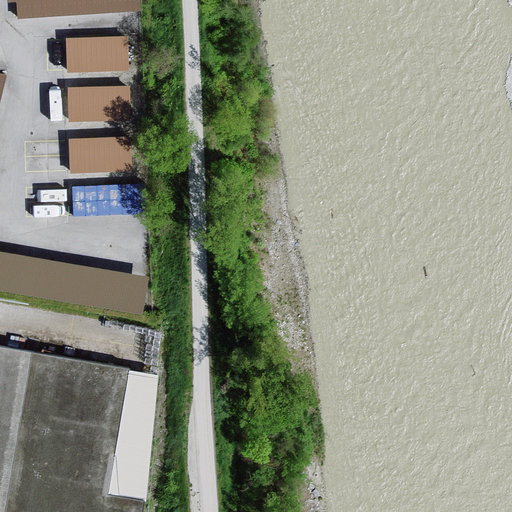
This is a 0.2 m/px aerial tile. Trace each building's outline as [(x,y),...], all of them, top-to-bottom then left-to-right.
[(68,67),(132,66),(131,31),(67,32),(68,67)] [(0,285),(145,309),(151,270),(0,245),(0,77),(2,64),(0,63),(0,285)] [(132,80),(69,82),(70,117),(133,115),(132,80)] [(71,133),(72,168),(135,166),(134,131),(71,133)] [(139,207),(138,179),(74,181),(75,210),(139,207)] [(140,511),(160,378),(0,349),(0,511),(140,511)]
